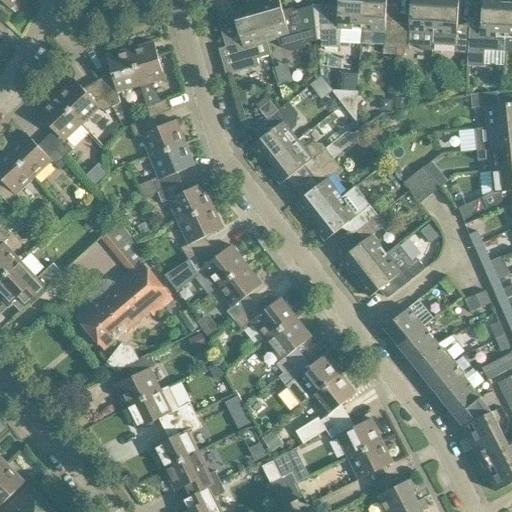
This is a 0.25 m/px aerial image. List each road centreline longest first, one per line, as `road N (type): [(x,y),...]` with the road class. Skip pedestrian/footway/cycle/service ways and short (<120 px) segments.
road 1 (residential): [(473,511),(432,429),(217,146),(176,0)]
road 2 (unclassified): [(0,375),(114,511)]
